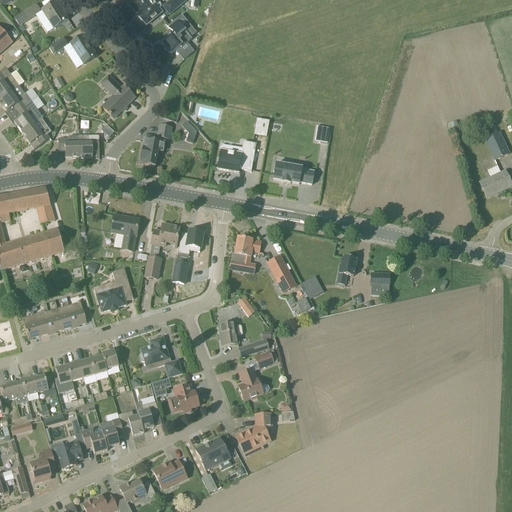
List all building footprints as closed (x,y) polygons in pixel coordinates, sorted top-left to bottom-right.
[(146,26),(162,13),(159,10),(160,8),(160,6),(159,4),(158,3),(156,3),(154,4),(150,0),(138,0),(130,7),(136,14),(135,15),(139,20),(140,19),(146,26)] [(177,10),(188,0),(170,0),(169,1),(177,10)] [(41,11),(54,30),(68,21),(56,2),(41,11)] [(36,5),(13,19),(18,26),(40,12),(36,5)] [(184,31),(190,26),(182,16),(167,28),(171,32),(168,34),(170,36),(169,37),(169,38),(161,45),(164,48),(163,49),(166,52),(167,52),(170,55),(180,48),(181,49),(192,40),(184,31)] [(0,54),(10,45),(0,32),(0,54)] [(77,70),(84,65),(96,57),(83,36),(70,45),(63,49),(77,70)] [(63,40),(51,47),(55,54),(67,47),(63,40)] [(0,101),(19,87),(9,73),(15,69),(12,65),(6,70),(6,69),(2,73),(0,74),(0,101)] [(113,97),(101,108),(113,120),(135,99),(124,87),(121,90),(108,77),(101,84),(113,97)] [(60,79),(54,83),(59,91),(65,87),(60,79)] [(0,103),(7,113),(12,109),(16,114),(31,103),(25,94),(24,95),(19,87),(0,101),(0,103)] [(72,97),(70,95),(67,95),(64,97),(64,100),(66,103),(70,103),(72,101),(72,97)] [(16,114),(20,119),(14,123),(22,134),(42,120),(43,119),(31,103),(16,114)] [(51,134),(42,120),(22,134),(30,146),(36,141),(40,147),(50,140),(47,136),(51,134)] [(257,120),(255,130),(260,131),(259,137),(266,138),(269,122),(257,120)] [(181,127),(188,135),(186,143),(192,145),(196,133),(186,122),(181,127)] [(449,124),(451,131),(459,129),(457,122),(449,124)] [(114,133),(106,126),(101,131),(109,139),(114,133)] [(172,129),(159,127),(157,139),(169,140),(172,129)] [(329,129),(316,127),(315,135),(322,136),(320,144),(327,145),(329,129)] [(509,155),(499,133),(497,134),(493,127),(482,131),(486,139),(483,141),(493,162),(509,155)] [(69,137),(69,139),(58,139),(58,152),(65,152),(65,160),(78,159),(78,137),(69,137)] [(99,152),(99,139),(87,139),(87,137),(78,137),(78,159),(92,159),(92,152),(99,152)] [(164,143),(151,142),(151,144),(144,142),(140,164),(142,164),(142,166),(154,168),(157,152),(162,153),(164,143)] [(220,151),(217,170),(231,173),(231,172),(235,172),(235,173),(238,174),(239,171),(251,173),(256,145),(243,143),(241,155),(220,151)] [(302,169),(276,165),(273,181),(281,182),(281,184),(290,185),(290,184),(299,186),(299,184),(312,186),(314,173),(301,171),(302,169)] [(504,172),(480,184),(487,199),(511,187),(504,172)] [(54,221),(45,190),(45,189),(0,197),(0,269),(1,272),(51,258),(45,235),(6,246),(0,224),(10,222),(8,215),(36,210),(40,225),(54,221)] [(114,217),(111,234),(124,236),(121,251),(133,253),(139,221),(114,217)] [(175,246),(174,249),(176,249),(179,229),(162,226),(161,233),(153,232),(151,245),(165,248),(166,245),(175,246)] [(51,258),(64,255),(58,231),(45,235),(51,258)] [(181,234),(178,255),(189,257),(190,252),(199,254),(203,234),(201,234),(202,233),(195,231),(194,233),(189,232),(188,236),(181,234)] [(245,240),(245,239),(244,238),(240,237),(239,238),(239,239),(238,239),(235,256),(232,255),(231,263),(241,265),(240,273),(254,275),(256,266),(249,265),(251,253),(259,254),(261,244),(251,242),(245,240)] [(149,258),(147,269),(145,278),(157,281),(161,260),(149,258)] [(295,288),(279,258),(267,264),(283,294),(295,288)] [(340,265),(340,266),(338,274),(339,274),(337,285),(344,286),(346,276),(353,277),(356,260),(343,258),(342,266),(340,265)] [(97,266),(90,263),(86,273),(93,276),(97,266)] [(181,265),(178,283),(189,285),(192,267),(181,265)] [(94,289),(96,297),(101,314),(126,307),(122,293),(130,290),(124,270),(112,274),(115,283),(94,289)] [(371,275),(370,286),(365,287),(366,293),(375,293),(375,296),(389,296),(389,290),(389,288),(390,288),(390,275),(371,275)] [(308,280),(301,284),(307,295),(314,291),(308,280)] [(237,304),(248,318),(255,313),(244,299),(237,304)] [(80,304),(69,307),(75,328),(86,325),(80,304)] [(63,331),(75,328),(69,307),(57,310),(63,331)] [(51,334),(63,331),(57,310),(45,313),(51,334)] [(40,338),(51,334),(45,313),(34,317),(40,338)] [(28,341),(40,338),(34,317),(22,320),(28,341)] [(222,347),(236,345),(235,338),(241,337),(242,335),(241,328),(240,326),(233,327),(233,324),(219,327),(222,347)] [(164,367),(168,379),(182,375),(178,362),(170,364),(169,360),(163,339),(150,343),(151,348),(141,351),(142,354),(139,357),(141,363),(145,364),(146,367),(156,364),(157,367),(160,368),(164,367)] [(266,342),(254,346),(239,351),(242,359),(269,351),(266,342)] [(106,371),(118,368),(114,352),(102,356),(102,358),(106,371)] [(273,353),(269,354),(255,360),(259,370),(277,363),(273,353)] [(106,371),(102,358),(90,361),(95,377),(107,374),(106,371)] [(95,377),(90,361),(79,364),(83,380),(95,377)] [(83,380),(79,364),(67,368),(72,384),(83,380)] [(74,390),(72,384),(67,368),(55,371),(59,382),(55,383),(58,395),(74,390)] [(257,381),(256,381),(252,371),(239,376),(243,386),(238,388),(244,403),(251,400),(251,402),(257,399),(256,398),(263,395),(257,381)] [(51,377),(45,379),(45,377),(38,379),(37,376),(33,377),(37,395),(43,393),(45,399),(57,396),(55,389),(54,389),(51,377)] [(37,395),(33,377),(28,379),(29,382),(22,383),(26,397),(37,395)] [(140,387),(139,383),(135,380),(131,382),(132,389),(140,387)] [(170,388),(168,380),(151,385),(155,399),(166,396),(164,390),(170,388)] [(26,397),(22,383),(16,385),(15,382),(10,383),(15,400),(26,397)] [(15,400),(10,383),(6,384),(6,387),(0,388),(0,389),(3,402),(15,400)] [(173,391),(177,404),(170,406),(172,415),(181,413),(183,412),(184,415),(191,413),(190,410),(199,408),(194,394),(192,394),(190,386),(173,391)] [(159,416),(155,403),(142,407),(141,403),(135,405),(138,417),(139,417),(143,432),(154,429),(151,419),(159,416)] [(282,414),(291,412),(289,403),(280,405),(282,414)] [(87,407),(89,413),(96,411),(94,405),(87,407)] [(132,413),(118,417),(119,420),(122,430),(130,427),(133,437),(144,434),(143,432),(139,417),(138,417),(133,418),(132,413)] [(272,429),(270,415),(255,416),(256,428),(235,438),(244,456),(270,443),(264,430),(272,429)] [(53,426),(51,419),(43,421),(45,428),(53,426)] [(122,430),(119,420),(112,422),(114,429),(101,432),(106,450),(119,446),(117,439),(123,437),(122,430)] [(71,423),(76,444),(77,443),(79,450),(85,449),(81,434),(80,429),(79,429),(77,421),(71,423)] [(12,437),(13,437),(21,435),(23,434),(21,426),(19,427),(10,429),(12,437)] [(100,428),(94,430),(81,434),(86,450),(92,449),(94,456),(107,452),(106,450),(101,432),(100,428)] [(228,460),(229,460),(219,439),(195,451),(205,472),(219,465),(228,460)] [(14,442),(7,444),(11,457),(18,455),(14,442)] [(79,450),(77,443),(76,444),(63,447),(64,450),(57,451),(62,471),(64,470),(65,471),(69,471),(69,469),(76,467),(75,463),(82,461),(79,450)] [(56,469),(51,452),(39,455),(41,463),(30,466),(32,475),(30,475),(33,486),(45,482),(44,480),(50,478),(49,471),(56,469)] [(153,472),(162,491),(186,479),(178,462),(170,466),(169,464),(153,472)] [(30,499),(21,469),(11,472),(11,474),(12,474),(13,480),(16,480),(22,501),(30,499)] [(5,474),(3,475),(0,475),(0,496),(2,496),(3,497),(9,495),(9,494),(10,494),(5,474)] [(209,494),(217,490),(210,475),(201,480),(209,494)] [(149,482),(141,486),(139,481),(130,486),(129,483),(119,488),(127,504),(131,502),(132,504),(146,498),(147,499),(155,495),(149,482)] [(115,511),(117,511),(111,497),(103,501),(101,497),(82,506),(85,511),(115,511)]
